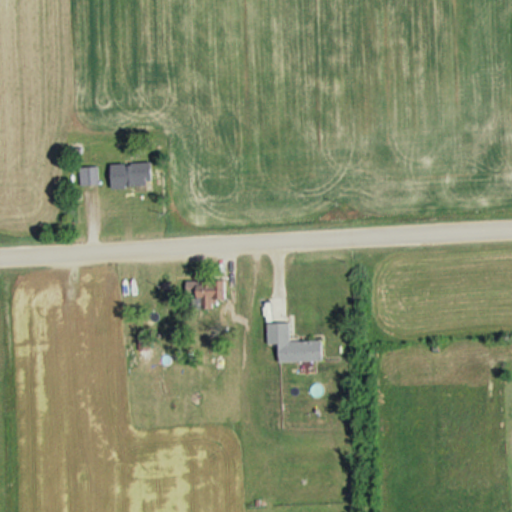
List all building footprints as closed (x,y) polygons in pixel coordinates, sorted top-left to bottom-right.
[(114,188),(153,188),(152,162),(114,162),(114,188)] [(81,167),(81,183),(100,183),(100,167),(81,167)] [(230,298),(230,279),(188,280),(188,296),(199,296),(200,308),(219,308),(219,298),(230,298)] [(95,332),(132,332),(132,304),(95,304),(95,332)] [(281,342),(282,361),(321,359),(321,339),(292,340),(292,322),(270,322),(270,343),(281,342)]
